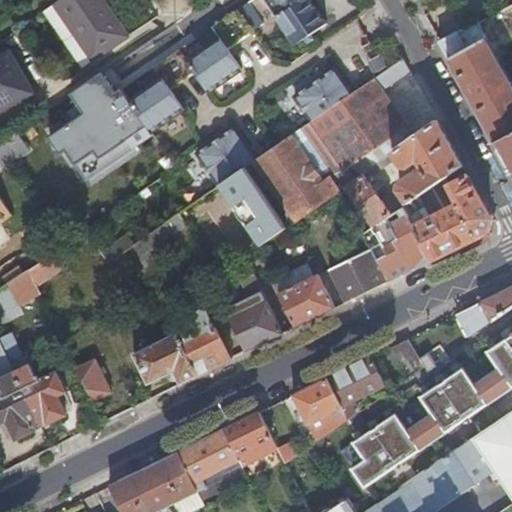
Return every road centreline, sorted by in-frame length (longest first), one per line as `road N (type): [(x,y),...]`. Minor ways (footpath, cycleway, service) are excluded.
road 1 (tertiary): [(0,505),(511,253)]
road 2 (residential): [(412,30),(511,207)]
